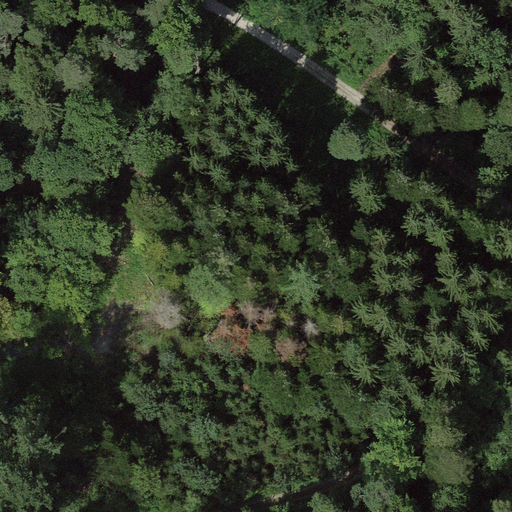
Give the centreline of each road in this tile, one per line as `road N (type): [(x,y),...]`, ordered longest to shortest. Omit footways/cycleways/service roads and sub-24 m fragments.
road 1 (track): [(511,225),(267,41),(209,11),(165,0)]
road 2 (track): [(243,511),(346,481),(415,435),(489,363),(511,322)]
